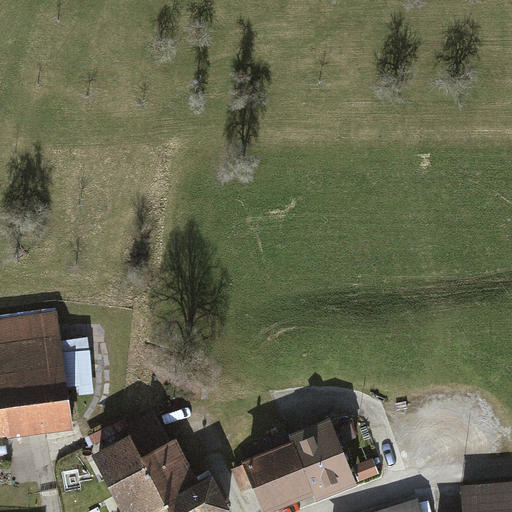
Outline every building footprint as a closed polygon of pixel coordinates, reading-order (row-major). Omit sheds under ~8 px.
[(58,317),(0,323),(0,442),(72,435),(58,317)] [(91,337),(68,338),(70,391),(94,389),(91,337)] [(126,426),(134,440),(170,511),(214,511),(225,507),(224,505),(229,503),(217,481),(196,492),(154,412),(126,426)] [(296,445),(294,446),(313,491),(316,499),(353,484),(328,422),(292,436),(296,445)] [(126,511),(131,508),(133,511),(170,511),(134,440),(99,458),(126,511)] [(294,446),(234,470),(242,490),(256,485),(266,509),(313,491),(294,446)] [(511,511),(511,482),(458,486),(460,511),(511,511)]
